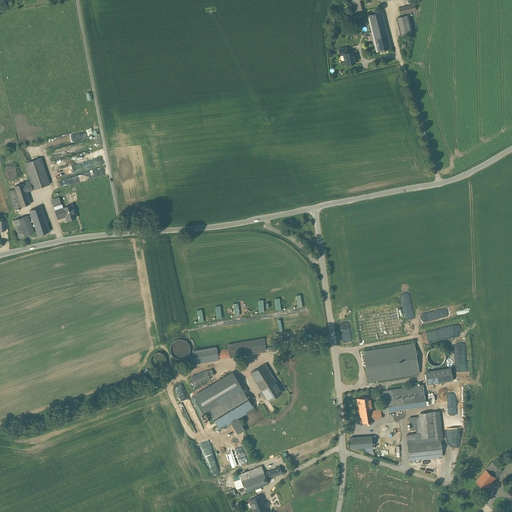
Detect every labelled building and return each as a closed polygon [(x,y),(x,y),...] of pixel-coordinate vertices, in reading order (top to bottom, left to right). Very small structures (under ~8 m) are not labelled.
[(347,5),(346,3),(344,1),(341,0),(339,1),(337,2),(335,4),(334,6),(335,9),(336,11),(338,13),(340,14),(343,14),(345,12),(347,10),(348,8),(347,5)] [(358,0),(355,1),(355,0),(349,0),(352,12),(361,10),(360,6),(358,0)] [(414,4),(399,8),(400,14),(407,12),(416,10),(414,4)] [(382,12),(368,15),(372,32),(386,29),(382,12)] [(338,14),(328,16),(329,25),(339,23),(338,14)] [(401,17),(396,18),(401,35),(411,33),(410,28),(407,15),(401,17)] [(372,32),(369,33),(370,40),(374,39),(377,51),(390,48),(386,29),(372,32)] [(352,52),(343,54),(345,61),(344,62),(345,64),(346,65),(355,63),(352,52)] [(81,142),(52,152),(54,159),(84,149),(81,142)] [(41,158),(25,163),(31,181),(34,189),(50,184),(41,158)] [(4,174),(5,177),(7,178),(10,179),(12,178),(14,177),(16,175),(16,173),(16,170),(15,168),(13,167),(11,166),(9,166),(6,167),(4,169),(3,172),(4,174)] [(34,189),(31,181),(23,183),(25,190),(26,192),(34,189)] [(23,183),(15,186),(15,189),(17,193),(25,190),(23,183)] [(17,193),(15,189),(8,191),(14,209),(22,207),(17,193)] [(25,190),(17,193),(22,207),(30,204),(26,192),(25,190)] [(59,198),(51,200),(54,207),(61,204),(59,200),(59,198)] [(72,205),(63,208),(55,211),(58,219),(66,216),(66,215),(68,215),(70,219),(76,217),(72,205)] [(49,232),(41,207),(30,210),(32,219),(35,226),(38,236),(49,232)] [(24,217),(13,221),(19,238),(30,234),(24,217)] [(216,351),(218,359),(266,350),(264,338),(228,345),(228,348),(216,351)] [(187,340),(176,341),(176,346),(177,358),(189,357),(187,340)] [(414,344),(364,352),(368,381),(419,373),(414,344)] [(427,359),(428,362),(431,364),(434,366),(438,365),(441,364),(444,362),(445,358),(445,354),(443,351),(440,348),(437,347),(433,348),(430,349),(428,352),(427,355),(427,359)] [(282,392),(265,364),(250,373),(268,401),(282,392)] [(237,366),(214,380),(220,391),(243,377),(237,366)] [(450,368),(425,372),(427,384),(452,380),(450,368)] [(212,369),(191,376),(195,385),(211,379),(210,377),(214,375),(212,369)] [(209,393),(209,390),(209,388),(207,385),(205,384),(202,384),(200,384),(198,386),(196,388),(196,390),(196,393),(198,395),(200,396),(203,397),(205,396),(207,395),(209,393)] [(422,385),(379,392),(381,402),(382,402),(381,402),(404,398),(405,408),(423,406),(426,405),(422,385)] [(242,390),(208,410),(219,429),(254,409),(242,390)] [(179,395),(194,427),(199,425),(197,421),(199,421),(186,392),(179,395)] [(371,397),(357,399),(358,407),(361,423),(374,420),(373,410),(371,397)] [(404,398),(381,402),(382,402),(383,412),(405,408),(404,398)] [(380,409),(373,410),(374,420),(382,418),(380,409)] [(439,411),(431,412),(434,436),(434,440),(435,440),(440,440),(442,439),(439,411)] [(422,438),(434,436),(431,412),(419,414),(421,433),(422,438)] [(233,422),(239,434),(247,430),(240,418),(233,422)] [(391,422),(384,423),(386,439),(393,438),(391,422)] [(384,423),(375,424),(377,441),(386,439),(384,423)] [(407,435),(407,441),(415,440),(422,439),(422,438),(421,433),(407,435)] [(372,436),(350,438),(351,448),(365,447),(373,447),(372,436)] [(393,442),(381,444),(383,459),(395,458),(401,457),(398,438),(393,438),(393,442)] [(434,440),(415,443),(415,440),(407,441),(410,460),(442,456),(440,440),(435,440),(434,440)] [(261,465),(244,472),(247,479),(264,473),(261,465)] [(280,466),(264,473),(266,479),(282,473),(280,466)] [(496,477),(486,470),(476,482),(485,490),(496,477)] [(244,472),(236,475),(241,488),(244,487),(241,481),(247,479),(244,472)] [(247,479),(241,481),(244,487),(246,492),(268,484),(266,479),(264,473),(247,479)] [(249,500),(252,508),(264,503),(261,495),(249,500)] [(264,503),(252,508),(253,511),(267,511),(266,508),(269,506),(268,502),(264,503)]
